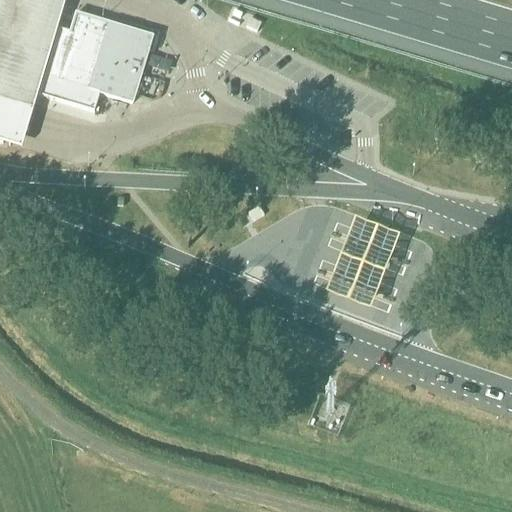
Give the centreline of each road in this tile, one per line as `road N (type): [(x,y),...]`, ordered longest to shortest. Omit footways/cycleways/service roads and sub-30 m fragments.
road 1 (unclassified): [(283,511),(129,466),(50,423),(0,375)]
road 2 (motorway): [(378,0),(511,39)]
